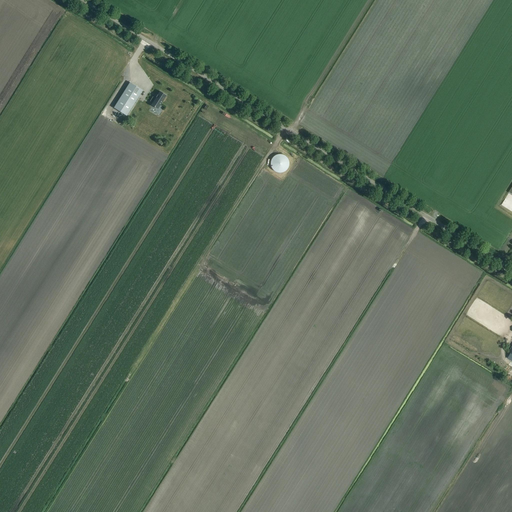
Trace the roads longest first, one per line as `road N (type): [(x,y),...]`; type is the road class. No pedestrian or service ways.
road 1 (unclassified): [(511,269),(81,0)]
road 2 (track): [(285,128),(132,370)]
